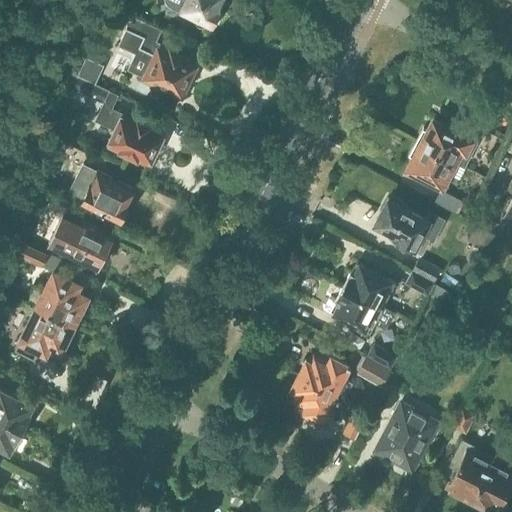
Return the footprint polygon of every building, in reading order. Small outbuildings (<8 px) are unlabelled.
[(165,0),(166,1),(168,4),(172,6),(177,8),(195,17),(195,21),(197,23),(200,25),(203,26),(206,25),(208,23),(211,24),(213,21),(217,20),(220,15),(218,11),(223,0),(165,0)] [(128,68),(161,83),(166,81),(185,90),(187,87),(190,85),(197,71),(195,68),(197,64),(186,59),(187,55),(171,48),(170,50),(155,43),(162,29),(143,20),(133,16),(128,28),(127,27),(119,44),(136,52),(128,68)] [(79,90),(105,102),(97,119),(115,127),(108,140),(110,141),(109,143),(147,161),(162,131),(151,126),(152,124),(136,117),(135,119),(108,106),(115,92),(69,70),(63,82),(66,84),(67,88),(71,86),(73,87),(75,92),(79,90)] [(420,143),(458,163),(464,166),(477,140),(434,118),(420,143)] [(407,168),(445,187),(458,163),(420,143),(407,168)] [(89,184),(81,200),(121,220),(122,216),(123,217),(127,216),(130,210),(129,206),(127,206),(136,188),(97,168),(89,184)] [(496,219),(483,213),(468,243),(491,254),(510,217),(511,217),(511,179),(508,187),(511,189),(511,196),(511,197),(508,195),(496,219)] [(462,200),(441,190),(436,201),(456,211),(462,200)] [(430,240),(434,242),(446,218),(432,210),(426,220),(389,201),(378,222),(395,231),(392,237),(423,254),(430,240)] [(55,228),(49,242),(98,267),(114,236),(74,217),(74,216),(66,212),(57,229),(55,228)] [(43,266),(49,253),(25,242),(19,255),(43,266)] [(420,256),(413,269),(434,280),(435,280),(442,268),(420,256)] [(351,270),(344,285),(384,306),(384,305),(397,282),(360,262),(355,272),(351,270)] [(42,287),(36,284),(28,299),(75,323),(90,293),(81,288),(83,283),(52,268),(42,287)] [(434,280),(413,269),(405,282),(428,295),(429,294),(427,292),(434,280)] [(434,280),(427,292),(429,294),(440,300),(447,289),(434,282),(435,280),(434,280)] [(395,311),(384,305),(384,306),(344,285),(336,300),(339,301),(334,311),(371,331),(375,322),(386,328),(395,311)] [(18,338),(20,339),(15,348),(35,358),(40,349),(49,354),(51,349),(60,353),(75,323),(28,299),(28,300),(35,303),(18,338)] [(432,340),(443,320),(429,312),(418,333),(432,340)] [(368,351),(393,364),(398,354),(373,341),(368,351)] [(357,364),(378,375),(379,373),(385,376),(390,366),(392,366),(393,364),(368,351),(367,354),(363,352),(357,364)] [(299,373),(336,392),(345,397),(353,382),(344,377),(350,365),(328,353),(326,358),(314,352),(310,360),(306,358),(299,373)] [(302,404),(299,409),(317,418),(319,415),(323,417),(328,407),(337,411),(345,397),(336,392),(299,373),(291,388),(294,389),(290,398),(302,404)] [(0,415),(26,429),(30,420),(30,417),(29,416),(31,412),(30,412),(34,403),(0,385),(0,415)] [(391,445),(402,451),(397,459),(412,467),(438,419),(430,414),(404,399),(388,429),(397,434),(391,445)] [(462,404),(452,425),(466,432),(477,412),(462,404)] [(0,445),(10,451),(14,442),(15,443),(18,438),(19,439),(21,438),(26,429),(0,415),(0,445)] [(355,437),(364,421),(353,415),(344,432),(355,437)] [(447,468),(456,473),(449,486),(471,498),(493,454),(463,438),(447,468)] [(498,456),(493,454),(471,498),(494,510),(511,475),(511,458),(500,452),(498,456)]
